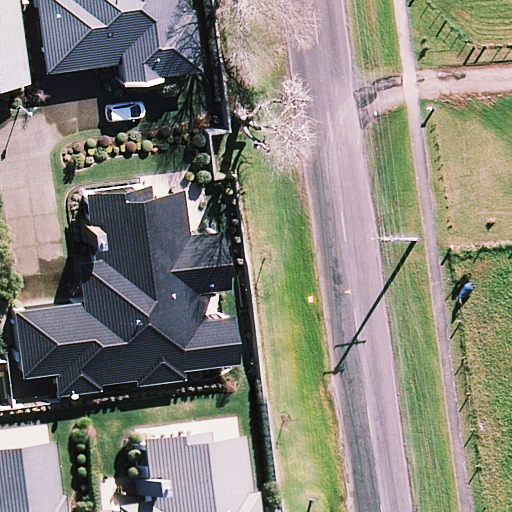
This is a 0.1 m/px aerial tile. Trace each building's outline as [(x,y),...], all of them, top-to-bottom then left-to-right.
[(0,0),(0,82),(18,81),(8,0),(0,0)] [(158,44),(152,0),(37,0),(44,57),(158,44)] [(195,309),(179,173),(91,183),(97,231),(79,233),(85,283),(25,290),(36,386),(225,365),(218,306),(195,309)] [(236,511),(234,422),(139,424),(140,481),(128,482),(128,511),(236,511)] [(0,511),(53,511),(51,430),(0,431),(0,511)]
